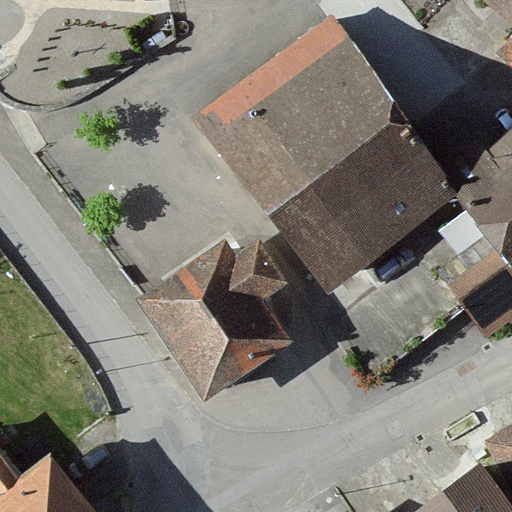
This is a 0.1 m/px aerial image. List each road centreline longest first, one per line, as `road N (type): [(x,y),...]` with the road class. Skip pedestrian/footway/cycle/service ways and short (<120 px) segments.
road 1 (residential): [(0,197),(239,508)]
road 2 (residential): [(239,508),(511,362)]
